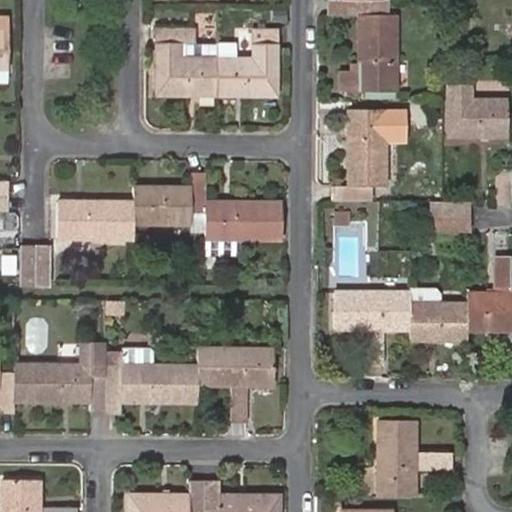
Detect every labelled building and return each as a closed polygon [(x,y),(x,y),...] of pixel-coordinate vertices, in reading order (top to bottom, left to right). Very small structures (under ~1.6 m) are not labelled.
[(327,0),(327,15),(356,15),(356,65),(356,71),(356,91),(364,91),(395,90),(395,14),(387,15),(386,0),(327,0)] [(154,29),(154,96),(275,97),(276,30),(237,30),(237,43),(248,43),(249,57),(181,56),(181,42),(193,42),(194,29),(154,29)] [(356,91),(356,71),(349,71),(337,71),(336,90),(356,91)] [(471,86),(445,86),(445,138),(505,139),(505,99),(471,98),(471,86)] [(386,185),(385,110),(345,110),(345,184),(331,185),(331,200),(371,199),(370,185),(386,185)] [(495,170),(496,202),(509,202),(509,170),(495,170)] [(57,240),(132,239),(132,226),(188,225),(188,214),(204,214),(205,242),(279,241),(279,201),(205,201),(204,174),(190,174),(190,185),(132,186),(132,201),(57,201),(57,240)] [(430,230),(469,231),(469,202),(429,202),(430,230)] [(348,221),(348,212),(333,212),(333,221),(348,221)] [(49,245),(18,245),(18,283),(50,283),(49,245)] [(409,291),(333,291),(333,330),(365,330),(366,366),(382,366),(382,331),(409,331),(409,342),(465,342),(465,332),(511,331),(511,291),(509,292),(509,256),(492,257),(493,292),(465,291),(465,302),(437,302),(437,288),(409,289),(409,291)] [(122,301),(107,301),(107,312),(122,312),(122,301)] [(0,313),(0,323),(11,323),(11,313),(0,313)] [(11,323),(0,323),(0,334),(11,334),(11,323)] [(89,363),(105,363),(105,342),(82,342),(82,363),(89,363)] [(229,388),(229,422),(246,421),(246,388),(272,387),(272,345),(197,346),(197,363),(151,363),(151,353),(119,354),(120,363),(105,363),(89,363),(82,363),(12,363),(12,372),(0,372),(0,413),(11,413),(12,403),(90,404),(90,413),(119,413),(119,404),(196,404),(196,387),(229,388)] [(416,420),(376,420),(375,496),(415,496),(416,469),(450,468),(450,453),(415,453),(416,420)] [(74,511),(75,508),(40,508),(40,482),(1,481),(0,511),(74,511)] [(278,511),(279,493),(217,493),(218,481),(188,481),(188,493),(126,493),(126,511),(278,511)]
